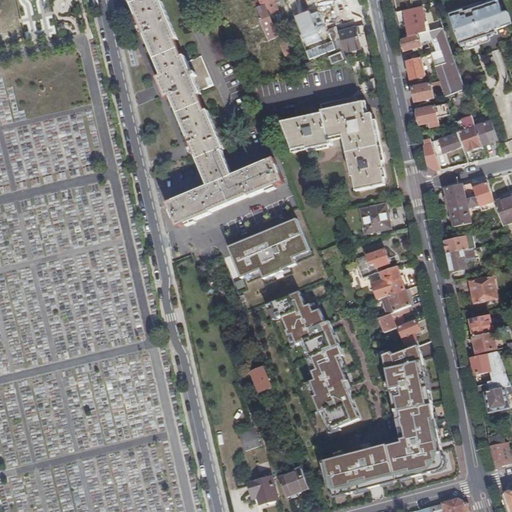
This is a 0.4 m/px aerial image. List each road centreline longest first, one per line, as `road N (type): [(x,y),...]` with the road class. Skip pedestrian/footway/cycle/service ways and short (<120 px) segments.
road 1 (residential): [(102,0),(219,511)]
road 2 (tertiary): [(480,483),(416,187)]
road 3 (tertiary): [(416,187),(375,0)]
